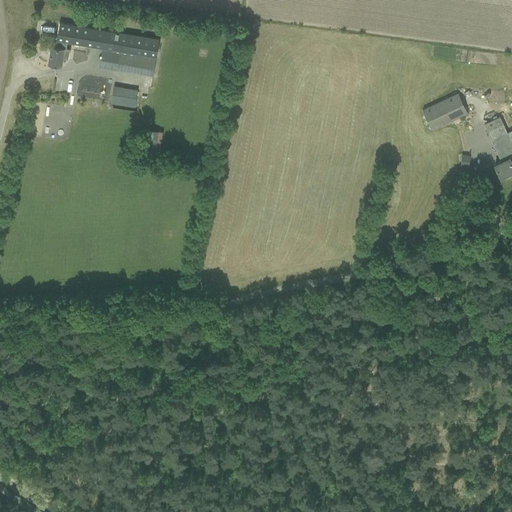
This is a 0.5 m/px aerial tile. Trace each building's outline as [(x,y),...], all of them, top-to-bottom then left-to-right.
[(159,39),(60,23),(57,41),(58,41),(57,47),(51,46),(49,63),(61,65),(62,58),(68,59),(69,48),(64,48),(65,41),(112,49),(109,70),(153,77),(156,60),(140,57),(140,55),(156,57),(159,39)] [(89,60),(97,62),(100,48),(92,46),(89,60)] [(137,90),(114,86),(111,104),(135,108),(137,90)] [(457,93),(423,109),(432,130),(467,114),(457,93)] [(41,136),(47,104),(34,101),(28,134),(41,136)] [(511,147),(511,129),(507,132),(499,115),(483,123),(501,159),(494,163),(501,176),(511,170),(511,161),(510,157),(511,156),(511,150),(511,148),(511,147)] [(144,129),(142,148),(159,150),(161,130),(144,129)] [(461,154),(460,165),(468,166),(469,155),(461,154)]
